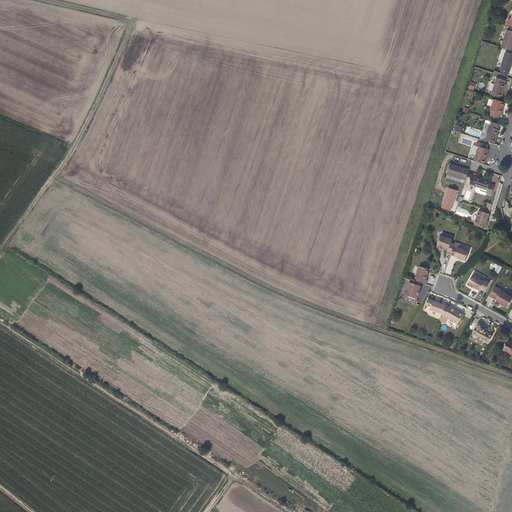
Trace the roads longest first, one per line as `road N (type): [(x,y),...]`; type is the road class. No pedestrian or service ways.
road 1 (track): [(53,174),(241,273),(511,374)]
road 2 (track): [(50,0),(128,19),(76,140),(0,249)]
road 3 (track): [(0,325),(232,474),(208,511)]
